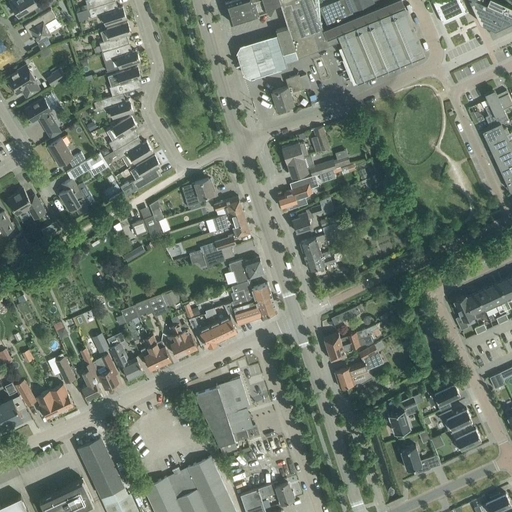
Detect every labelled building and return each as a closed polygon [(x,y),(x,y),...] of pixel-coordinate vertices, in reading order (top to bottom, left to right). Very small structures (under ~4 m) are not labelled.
[(45,0),(35,0),(10,0),(19,16),(34,7),(37,12),(48,5),(45,0)] [(85,0),(88,8),(113,0),(85,0)] [(115,0),(113,0),(88,8),(91,16),(91,17),(102,14),(106,24),(126,18),(122,6),(118,8),(115,0)] [(327,38),(325,33),(313,0),(229,0),(225,1),(231,23),(257,15),(257,14),(266,11),(267,12),(270,14),(275,4),(281,3),(288,26),(276,30),(283,52),(295,48),(298,57),(329,45),(327,38)] [(327,25),(348,16),(340,0),(334,0),(320,6),(327,25)] [(402,0),(392,0),(323,29),(325,33),(327,38),(329,45),(340,40),(357,82),(424,55),(405,6),(402,0)] [(346,0),(351,11),(374,1),(373,0),(374,0),(346,0)] [(461,0),(433,0),(443,23),(467,11),(461,0)] [(511,6),(498,0),(469,0),(480,22),(482,23),(482,25),(487,27),(488,26),(495,29),(511,20),(511,6)] [(51,34),(48,28),(59,22),(51,9),(24,25),(28,31),(31,29),(38,41),(51,34)] [(102,51),(129,42),(127,34),(130,33),(129,28),(130,28),(127,21),(107,28),(110,38),(103,41),(99,42),(100,44),(96,46),(96,47),(94,48),(95,53),(102,51)] [(275,30),(237,41),(234,48),(241,70),(248,74),(285,63),(275,30)] [(46,46),(43,41),(38,44),(41,49),(46,46)] [(129,42),(102,51),(105,60),(116,57),(120,67),(140,61),(138,53),(137,54),(136,50),(132,51),(129,42)] [(64,72),(67,76),(80,68),(77,64),(64,72)] [(23,66),(18,69),(18,70),(6,77),(16,93),(22,90),(26,96),(40,88),(36,81),(37,81),(27,65),(23,67),(23,66)] [(137,65),(108,75),(111,86),(109,86),(112,95),(122,92),(123,92),(140,87),(137,78),(140,77),(139,73),(140,72),(137,65)] [(53,74),(48,77),(47,77),(52,84),(65,76),(59,68),(52,72),(53,74)] [(290,92),(303,88),(310,86),(310,85),(309,82),(307,77),(307,78),(306,75),(307,74),(306,74),(305,74),(306,74),(303,75),(302,75),(300,76),(299,74),(288,77),(291,85),(272,91),(277,108),(293,103),(290,92)] [(497,94),(494,88),(485,93),(490,104),(485,106),(489,114),(485,116),(490,126),(483,129),(483,130),(490,126),(490,127),(500,122),(508,119),(504,108),(511,104),(511,101),(506,89),(497,94)] [(125,100),(123,92),(122,92),(112,95),(94,101),(97,110),(109,106),(113,117),(133,110),(131,103),(130,103),(129,99),(125,100)] [(44,96),(25,108),(33,121),(39,117),(45,128),(51,137),(61,131),(56,122),(49,111),(52,109),(44,96)] [(477,111),(474,112),(477,118),(478,121),(484,119),(483,115),(477,111)] [(114,150),(138,135),(134,128),(137,125),(131,115),(113,126),(119,136),(109,142),(114,150)] [(94,121),(87,125),(90,131),(97,127),(94,121)] [(503,128),(500,122),(490,127),(490,126),(483,130),(486,134),(484,135),(488,142),(489,141),(489,142),(509,132),(506,127),(503,128)] [(320,144),(311,147),(312,152),(321,149),(329,146),(322,126),(314,128),(320,144)] [(495,154),(511,145),(511,139),(509,140),(506,134),(509,133),(509,132),(489,142),(491,146),(490,147),(493,154),(494,153),(495,154)] [(153,151),(147,141),(143,143),(138,135),(114,150),(116,155),(118,158),(122,156),(127,165),(134,161),(134,162),(153,151)] [(62,137),(47,145),(59,165),(68,159),(72,166),(85,158),(81,151),(73,156),(62,137)] [(287,161),(303,156),(309,154),(304,141),(299,143),(299,141),(282,146),(287,161)] [(500,166),(511,159),(511,147),(511,146),(511,145),(495,154),(497,158),(496,159),(499,166),(500,165),(500,166)] [(105,158),(109,163),(111,162),(113,157),(116,155),(114,150),(104,156),(105,158)] [(100,151),(80,163),(84,171),(88,168),(90,167),(94,174),(95,174),(107,166),(108,166),(108,165),(100,151)] [(303,156),(287,161),(292,175),(307,170),(307,168),(309,167),(314,166),(314,165),(310,153),(309,154),(303,156)] [(127,196),(162,175),(157,167),(160,165),(158,161),(159,160),(155,154),(136,165),(142,175),(129,183),(128,181),(120,185),(127,196)] [(343,158),(333,161),(335,168),(336,167),(345,164),(343,158)] [(506,178),(511,174),(511,159),(500,166),(502,170),(501,171),(504,178),(505,177),(506,178)] [(335,168),(333,161),(333,160),(319,164),(322,172),(328,170),(333,168),(335,168)] [(341,167),(343,173),(356,169),(354,163),(341,167)] [(336,176),(333,168),(328,170),(326,171),(329,179),(336,176)] [(278,195),(282,207),(289,205),(289,208),(307,202),(304,193),(311,191),(312,192),(311,187),(318,184),(315,174),(297,180),(300,186),(284,191),(285,193),(278,195)] [(59,193),(62,199),(65,202),(69,210),(75,207),(78,211),(79,213),(88,208),(87,206),(89,204),(72,177),(65,182),(61,184),(65,189),(64,190),(59,193)] [(195,182),(182,186),(189,207),(199,204),(202,203),(200,197),(214,193),(213,191),(211,184),(213,184),(211,178),(209,178),(209,177),(195,182)] [(8,198),(17,214),(29,207),(35,217),(45,211),(37,197),(31,200),(24,189),(8,198)] [(238,195),(214,203),(218,215),(228,212),(242,208),(242,206),(243,205),(242,202),(240,201),(238,195)] [(308,216),(322,211),(322,210),(323,210),(324,213),(335,209),(330,195),(319,200),(321,204),(320,205),(320,203),(305,208),(306,211),(298,214),(299,216),(292,218),(297,232),(312,227),(308,216)] [(159,206),(151,209),(153,214),(156,221),(159,220),(159,219),(164,217),(159,206)] [(232,225),(246,220),(245,215),(245,213),(244,210),(243,209),(242,208),(228,212),(212,217),(217,229),(232,225)] [(0,231),(2,231),(4,234),(14,228),(4,210),(0,212),(0,231)] [(159,220),(156,221),(153,214),(144,218),(152,237),(164,233),(159,220)] [(323,226),(332,224),(329,217),(321,220),(323,226)] [(131,223),(137,236),(148,231),(143,218),(131,223)] [(246,220),(232,225),(234,232),(228,234),(228,236),(215,241),(216,246),(211,248),(212,251),(221,248),(235,243),(234,238),(250,232),(248,227),(249,225),(248,222),(247,221),(246,220)] [(55,231),(60,228),(56,221),(50,224),(55,231)] [(305,255),(321,250),(320,246),(322,246),(321,242),(336,237),(334,231),(332,223),(332,224),(323,226),(325,233),(300,241),(305,255)] [(30,246),(26,239),(17,244),(21,251),(30,246)] [(124,255),(127,261),(146,251),(142,244),(124,255)] [(206,264),(225,258),(224,256),(222,250),(221,248),(212,251),(203,254),(202,251),(190,255),(193,262),(196,261),(204,258),(206,264)] [(305,255),(309,269),(336,260),(333,253),(323,257),(321,250),(305,255)] [(237,281),(264,272),(259,256),(243,261),(242,258),(229,262),(231,270),(233,270),(237,281)] [(39,273),(31,276),(37,290),(45,287),(39,273)] [(37,290),(31,276),(23,280),(30,294),(37,290)] [(511,282),(509,276),(499,281),(507,301),(511,299),(510,294),(511,292),(511,282)] [(240,298),(232,300),(232,301),(234,306),(255,299),(256,300),(263,297),(263,295),(271,293),(268,282),(252,287),(249,279),(242,281),(244,288),(238,290),(240,298)] [(242,281),(231,285),(233,291),(238,290),(244,288),(242,281)] [(507,301),(499,281),(488,287),(496,306),(507,301)] [(496,306),(488,287),(477,292),(486,311),(496,306)] [(174,290),(164,294),(166,298),(176,294),(174,290)] [(486,311),(477,292),(466,296),(465,295),(475,317),(476,317),(473,311),(483,306),(485,311),(486,311)] [(162,293),(147,299),(153,311),(155,310),(167,306),(162,293)] [(238,322),(239,323),(261,316),(275,312),(275,311),(276,309),(277,309),(271,293),(263,295),(263,297),(256,300),(255,299),(234,306),(233,306),(238,322)] [(461,329),(469,325),(467,321),(475,317),(465,295),(454,300),(461,314),(455,317),(461,329)] [(147,299),(141,301),(146,312),(147,313),(153,311),(147,299)] [(26,301),(17,305),(27,328),(37,324),(26,301)] [(146,312),(141,301),(133,305),(138,315),(146,312)] [(229,315),(219,319),(227,336),(237,331),(234,324),(238,322),(233,306),(234,306),(232,301),(224,303),(229,315)] [(189,303),(183,305),(186,311),(188,317),(193,315),(191,309),(189,303)] [(132,318),(138,315),(133,305),(133,304),(121,309),(123,315),(126,322),(127,323),(133,320),(132,318)] [(357,305),(339,313),(342,320),(360,312),(357,305)] [(197,306),(191,309),(193,315),(194,315),(200,313),(200,312),(197,306)] [(206,312),(204,313),(206,317),(216,312),(214,307),(205,310),(206,312)] [(197,346),(191,332),(188,327),(184,329),(177,314),(171,317),(174,324),(187,351),(197,346)] [(126,322),(123,315),(116,318),(119,325),(126,322)] [(364,317),(363,320),(365,324),(368,325),(370,324),(371,320),(369,316),(366,315),(364,317)] [(194,316),(189,318),(201,344),(206,342),(208,346),(218,341),(209,324),(200,328),(194,316)] [(219,319),(209,324),(218,341),(218,340),(227,336),(219,319)] [(54,325),(57,331),(64,328),(61,322),(54,325)] [(378,327),(376,323),(369,326),(365,328),(367,332),(368,332),(370,333),(371,331),(372,330),(378,327)] [(177,355),(187,351),(174,324),(170,326),(173,334),(168,336),(171,342),(170,342),(177,355)] [(64,328),(57,331),(61,340),(68,337),(64,328)] [(368,334),(367,332),(365,328),(340,336),(338,331),(324,336),(327,348),(368,335),(368,334)] [(102,331),(92,336),(100,352),(110,347),(102,331)] [(162,339),(157,341),(153,334),(148,336),(161,363),(164,361),(166,362),(169,361),(170,359),(171,358),(165,345),(164,345),(162,339)] [(353,347),(365,343),(368,344),(373,341),(374,338),(372,334),(369,334),(368,334),(368,335),(327,348),(331,360),(346,355),(344,350),(345,350),(347,351),(351,350),(353,347)] [(157,365),(161,363),(148,336),(143,338),(147,346),(143,348),(144,354),(150,368),(152,367),(154,368),(157,367),(157,365)] [(109,346),(110,348),(114,355),(113,356),(119,367),(123,365),(129,378),(144,371),(136,356),(129,360),(120,341),(110,345),(109,346)] [(378,350),(375,343),(360,352),(363,359),(364,361),(349,366),(335,371),(340,387),(355,382),(353,376),(363,372),(367,371),(367,369),(384,361),(383,359),(382,359),(381,355),(381,354),(381,352),(380,353),(380,352),(379,353),(378,350)] [(84,371),(82,372),(85,377),(88,384),(82,387),(87,398),(88,397),(89,399),(94,396),(94,395),(100,391),(96,382),(101,379),(93,360),(93,361),(86,347),(80,350),(88,369),(84,371)] [(6,350),(0,353),(6,364),(12,360),(6,350)] [(29,350),(22,353),(27,363),(34,359),(29,350)] [(106,387),(107,387),(109,387),(112,386),(113,384),(118,382),(115,374),(117,373),(108,353),(102,356),(102,357),(96,360),(96,359),(93,360),(101,379),(102,379),(106,387)] [(65,356),(60,359),(58,354),(52,357),(54,362),(56,361),(61,372),(66,382),(75,378),(65,356)] [(511,370),(510,366),(500,371),(504,378),(511,374),(511,370)] [(489,376),(495,387),(506,382),(504,378),(500,371),(489,376)] [(217,386),(196,393),(197,398),(220,445),(223,453),(237,448),(235,440),(255,433),(258,432),(255,424),(252,425),(246,407),(250,406),(240,376),(216,383),(217,386)] [(24,379),(16,383),(27,404),(35,400),(24,379)] [(12,381),(5,385),(9,394),(17,390),(12,381)] [(67,407),(74,404),(63,382),(50,389),(54,398),(61,410),(63,411),(67,409),(67,407)] [(460,394),(454,382),(449,384),(448,382),(439,387),(439,389),(432,392),(440,410),(451,405),(448,399),(460,394)] [(41,404),(38,406),(42,414),(44,412),(46,417),(53,414),(55,415),(59,413),(59,411),(61,410),(54,398),(50,389),(40,393),(41,397),(38,398),(41,404)] [(1,400),(1,401),(12,423),(22,417),(17,406),(24,402),(19,394),(2,403),(1,400)] [(413,395),(402,400),(406,408),(417,403),(413,395)] [(0,425),(1,428),(12,423),(1,401),(0,401),(0,425)] [(472,419),(466,407),(453,413),(451,407),(438,413),(441,420),(443,418),(448,430),(472,419)] [(391,419),(390,420),(392,426),(393,425),(395,432),(410,427),(404,408),(389,413),(391,419)] [(428,415),(423,418),(426,424),(431,422),(428,415)] [(481,438),(475,427),(464,432),(461,426),(450,432),(458,449),(466,446),(467,448),(477,443),(476,441),(481,438)] [(440,434),(431,438),(433,444),(442,439),(440,434)] [(139,511),(130,492),(128,493),(101,435),(78,446),(105,504),(108,511),(139,511)] [(420,459),(415,443),(400,448),(406,468),(415,465),(417,471),(430,467),(427,457),(420,459)] [(143,486),(155,511),(237,511),(211,455),(143,486)] [(95,502),(83,478),(68,485),(61,489),(60,486),(59,487),(60,489),(40,499),(46,511),(81,511),(80,508),(81,507),(81,508),(95,502)] [(293,490),(291,491),(288,482),(276,486),(274,486),(273,482),(258,487),(261,497),(276,492),(279,503),(293,498),(293,497),(295,496),(293,490)] [(273,511),(266,511),(261,497),(258,487),(240,494),(246,511),(281,511),(281,509),(273,511)] [(490,499),(481,503),(485,511),(498,511),(497,509),(511,503),(505,492),(500,494),(499,492),(490,497),(490,499)] [(29,511),(21,495),(0,504),(0,511),(29,511)]
